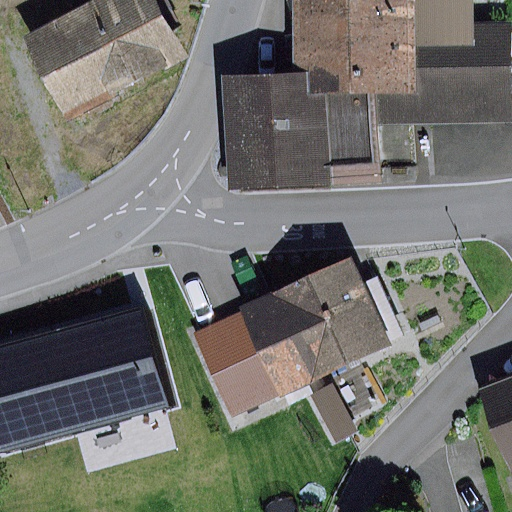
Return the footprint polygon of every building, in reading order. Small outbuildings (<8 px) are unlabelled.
[(154,0),(97,0),(24,35),(65,120),(185,63),(154,0)] [(412,0),(309,0),(314,88),(373,85),(416,83),(412,0)] [(412,0),(416,83),(373,85),(376,133),(511,123),(511,29),(470,29),(470,0),(412,0)] [(307,70),(248,73),(254,185),(313,181),(307,70)] [(391,344),(353,257),(240,306),(278,392),(391,344)] [(207,287),(25,337),(56,448),(237,399),(207,287)] [(511,377),(475,392),(506,475),(511,472),(511,377)]
